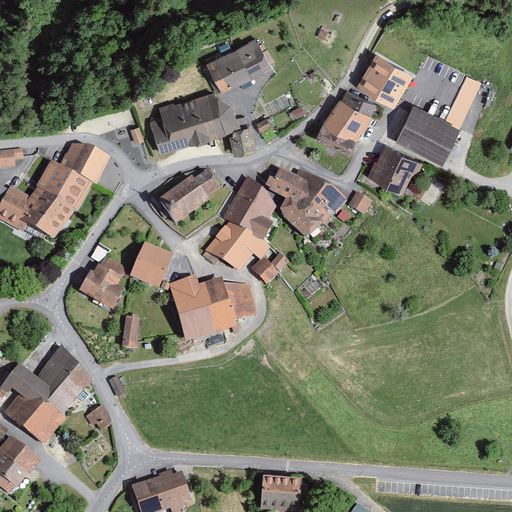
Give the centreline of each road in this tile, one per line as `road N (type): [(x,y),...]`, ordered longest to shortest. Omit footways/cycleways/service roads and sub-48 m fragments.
road 1 (secondary): [(511,481),(178,458),(139,464)]
road 2 (residential): [(127,187),(154,172),(264,150),(320,113),(347,77)]
road 3 (residential): [(139,464),(99,377),(49,300)]
road 4 (residential): [(127,187),(127,166),(86,136),(0,143)]
road 5 (residential): [(49,300),(127,187)]
